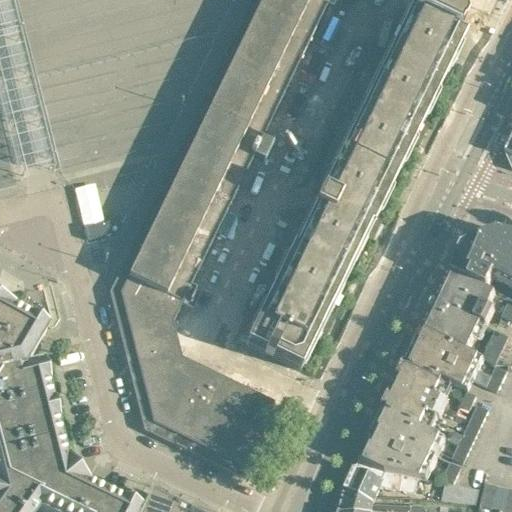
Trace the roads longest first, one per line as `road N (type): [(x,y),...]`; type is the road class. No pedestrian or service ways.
road 1 (unknown): [(322,409),(226,366),(217,341),(384,0)]
road 2 (unclassified): [(0,215),(42,205),(60,215),(81,304),(75,336),(100,433),(247,511)]
road 3 (tertiary): [(301,511),(457,174)]
road 4 (tertiary): [(457,174),(511,63)]
